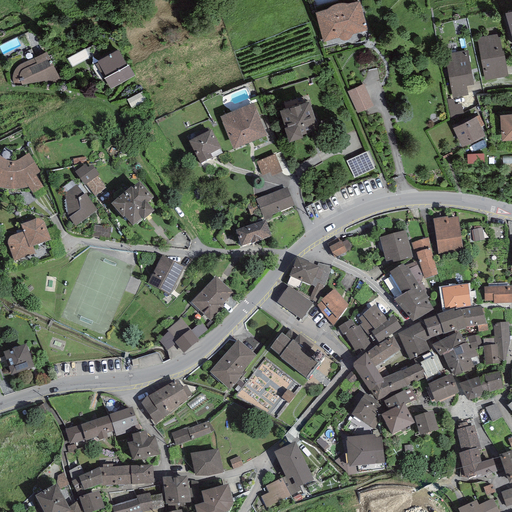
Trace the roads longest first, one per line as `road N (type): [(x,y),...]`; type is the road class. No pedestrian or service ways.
road 1 (tertiary): [(304,243),(388,201),(435,196),(511,211)]
road 2 (residential): [(125,380),(159,439),(169,475),(208,478),(262,458)]
road 3 (tertiary): [(125,380),(196,353),(255,294)]
road 4 (residential): [(304,243),(366,277),(405,328)]
road 5 (tertiary): [(0,404),(60,386),(125,380)]
road 6 (residential): [(262,458),(349,366)]
